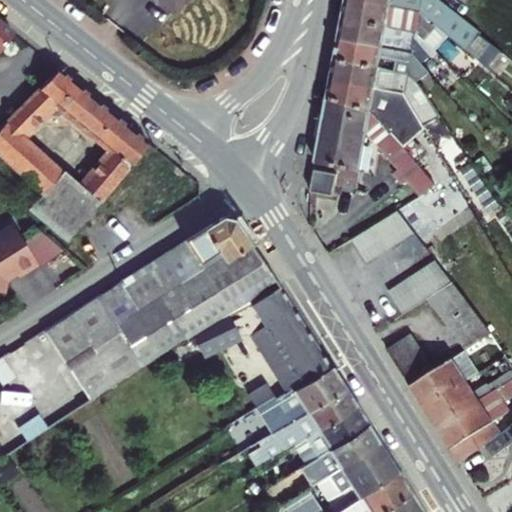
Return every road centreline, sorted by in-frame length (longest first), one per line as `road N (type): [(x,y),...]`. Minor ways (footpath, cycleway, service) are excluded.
road 1 (tertiary): [(243,180),(283,230),(459,511)]
road 2 (residential): [(243,180),(0,337)]
road 3 (tertiary): [(194,138),(24,0)]
road 4 (tertiary): [(243,180),(294,100),(321,0)]
road 5 (tertiary): [(297,0),(268,66),(194,138)]
